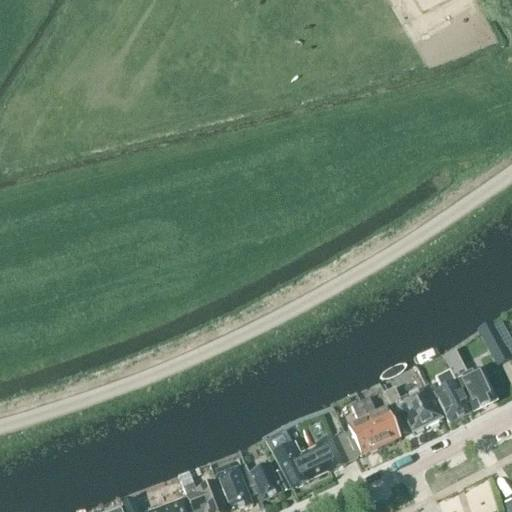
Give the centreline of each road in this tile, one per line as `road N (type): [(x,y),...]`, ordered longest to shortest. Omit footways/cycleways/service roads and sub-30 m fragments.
road 1 (unclassified): [(0,427),(147,378),(296,309),(511,173)]
road 2 (residential): [(330,511),(511,426)]
